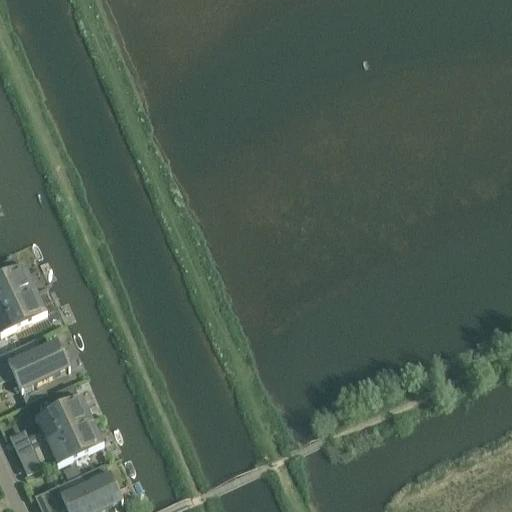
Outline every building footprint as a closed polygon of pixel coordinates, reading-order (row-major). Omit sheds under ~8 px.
[(0,312),(34,297),(24,274),(26,273),(25,272),(0,283),(0,312)] [(0,339),(0,341),(3,340),(7,338),(15,354),(35,344),(44,340),(37,324),(47,319),(47,318),(44,319),(34,297),(0,312),(0,333),(2,338),(0,339)] [(67,374),(69,376),(70,375),(57,346),(55,347),(56,349),(40,357),(35,346),(36,346),(35,344),(15,354),(4,359),(22,398),(23,397),(22,395),(67,374)] [(47,398),(43,391),(33,395),(37,403),(47,398)] [(57,396),(48,400),(53,410),(62,406),(57,396)] [(28,442),(34,454),(90,428),(80,405),(83,404),(82,403),(35,425),(36,426),(38,425),(43,435),(28,442)] [(57,472),(104,450),(103,449),(101,450),(90,428),(34,454),(40,466),(54,459),(59,469),(57,471),(57,472)] [(69,486),(81,480),(75,469),(63,475),(69,486)] [(108,511),(120,506),(122,509),(123,508),(109,479),(108,480),(109,482),(93,490),(88,479),(89,478),(88,477),(81,480),(69,486),(57,492),(65,511),(108,511)]
